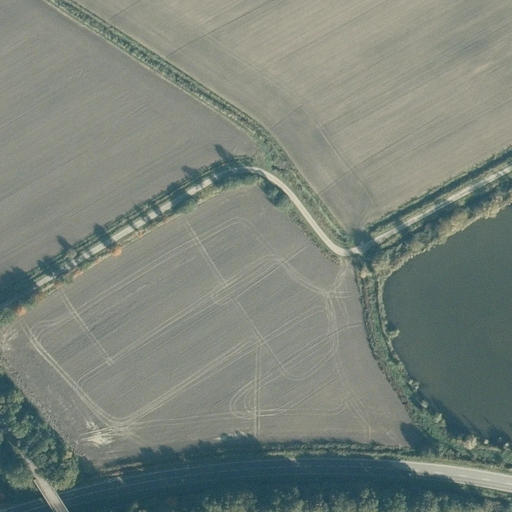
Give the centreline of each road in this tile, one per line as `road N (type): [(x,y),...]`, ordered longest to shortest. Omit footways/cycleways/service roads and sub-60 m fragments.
road 1 (track): [(0,307),(224,174),(261,175),(321,240),(346,254),(511,167)]
road 2 (secondary): [(24,511),(91,492),(252,467),(380,466),(511,484)]
